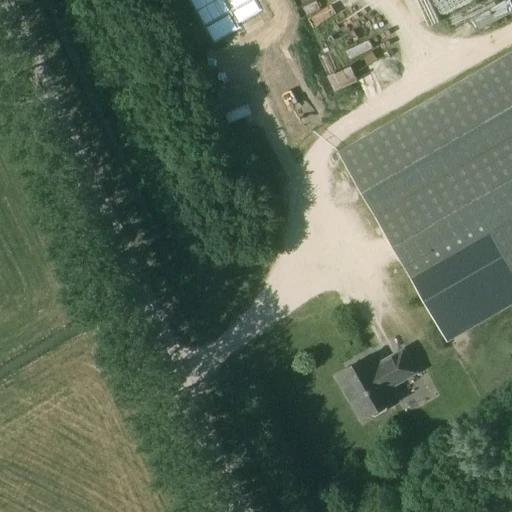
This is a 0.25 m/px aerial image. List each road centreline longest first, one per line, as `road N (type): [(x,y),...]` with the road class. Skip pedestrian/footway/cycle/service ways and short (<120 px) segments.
road 1 (unclassified): [(241,511),(5,0)]
road 2 (unknown): [(278,293),(315,160),(331,140),(511,35)]
road 3 (unknown): [(179,376),(278,293)]
